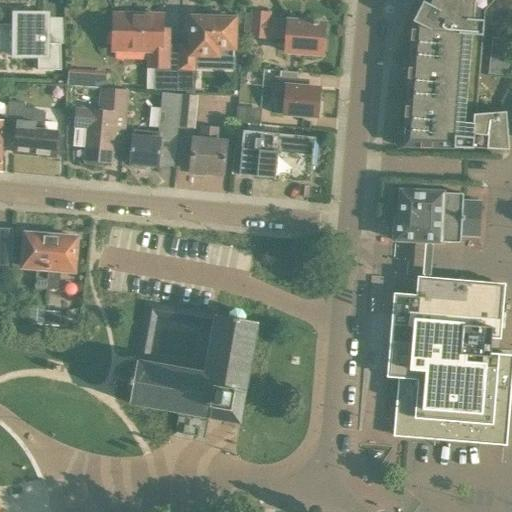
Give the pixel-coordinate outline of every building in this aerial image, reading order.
[(447,15),(424,0),(413,23),(402,148),(474,150),(474,149),(499,150),(509,150),(506,112),(502,112),(476,114),(484,15),(447,15)] [(424,0),(447,15),(484,15),(485,11),(494,0),(424,0)] [(253,13),(244,12),(242,35),(251,36),(251,38),(267,39),(267,33),(287,34),(285,52),(322,55),(324,25),(268,21),(269,14),(253,12),(253,13)] [(48,44),(48,15),(14,14),(14,57),(38,57),(37,71),(61,71),(61,45),(48,44)] [(153,91),(177,91),(180,45),(170,45),(171,27),(162,27),(162,17),(113,16),(113,53),(146,54),(146,68),(153,68),(153,91)] [(180,45),(177,91),(185,91),(185,94),(195,94),(196,72),(196,62),(214,63),(218,67),(228,68),(234,64),(234,50),(235,50),(236,20),(191,19),(191,45),(180,45)] [(491,38),(488,74),(506,76),(508,51),(503,51),(504,39),(491,38)] [(110,86),(110,72),(72,71),(71,85),(110,86)] [(285,104),(284,115),(317,118),(319,89),(303,88),(303,82),(277,80),(275,103),(285,104)] [(99,87),(97,111),(77,109),(75,128),(88,130),(85,160),(112,163),(116,119),(126,120),(129,90),(99,87)] [(157,167),(161,168),(162,160),(174,161),(180,94),(163,93),(158,139),(133,136),(130,165),(157,167)] [(182,94),(178,127),(194,129),(198,96),(182,94)] [(55,150),(57,135),(57,133),(54,133),(42,131),(44,112),(23,110),(24,105),(8,103),(8,122),(17,123),(14,153),(23,154),(32,155),(48,156),(48,159),(53,160),(57,156),(58,151),(55,150)] [(198,140),(195,140),(191,171),(224,175),(227,143),(217,142),(219,127),(200,125),(198,140)] [(243,131),(239,176),(310,183),(315,138),(243,131)] [(396,217),(395,240),(427,242),(434,242),(461,243),(461,235),(479,236),(481,203),(463,202),(463,195),(400,192),(399,218),(396,217)] [(35,288),(47,288),(52,237),(41,236),(38,233),(32,233),(29,235),(27,235),(24,268),(36,269),(35,288)] [(52,237),(47,288),(59,289),(60,270),(74,271),(77,239),(73,239),(73,236),(66,235),(63,238),(52,237)] [(2,237),(0,236),(0,268),(5,269),(13,269),(14,250),(1,250),(2,237)] [(427,242),(423,281),(431,281),(434,250),(434,242),(427,242)] [(423,281),(420,280),(419,291),(418,299),(399,297),(397,311),(397,314),(392,371),(392,375),(401,376),(396,434),(407,435),(478,441),(503,443),(511,358),(490,357),(492,336),(497,337),(501,287),(431,281),(423,281)] [(28,322),(43,323),(45,304),(30,303),(28,322)] [(47,322),(64,323),(64,309),(47,309),(47,322)] [(132,371),(128,393),(131,393),(129,404),(178,413),(177,418),(175,429),(174,434),(204,439),(207,423),(208,423),(208,418),(209,419),(211,408),(230,412),(234,392),(245,394),(257,323),(216,316),(205,374),(137,362),(135,372),(132,371)]
